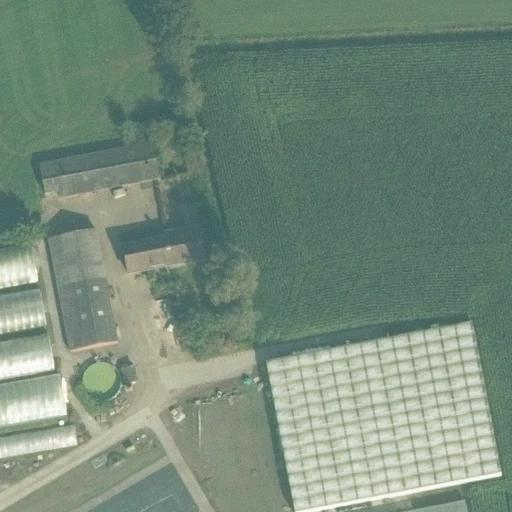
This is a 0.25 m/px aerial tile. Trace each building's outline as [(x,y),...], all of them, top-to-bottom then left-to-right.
[(152,145),(145,147),(144,139),(124,141),(126,151),(40,167),(45,196),(59,194),(60,200),(153,182),(159,181),(152,145)] [(128,276),(129,276),(205,261),(198,230),(165,236),(166,240),(123,249),(128,276)] [(117,345),(98,243),(96,233),(50,241),(48,241),(70,353),(117,345)] [(0,295),(47,289),(41,250),(0,255),(0,295)] [(0,342),(55,334),(49,294),(0,300),(0,342)] [(223,309),(213,302),(206,311),(216,319),(223,309)] [(266,365),(294,511),(313,511),(500,476),(470,325),(266,365)] [(58,340),(0,346),(0,387),(63,381),(58,340)] [(120,386),(120,385),(120,383),(119,376),(116,372),(112,369),(108,366),(104,365),(103,365),(101,365),(100,365),(98,365),(94,366),(90,369),(85,373),(84,375),(84,376),(83,378),(82,379),(82,381),(82,388),(82,389),(83,391),(84,393),(84,394),(86,397),(89,399),(90,400),(92,401),(93,402),(94,403),(100,404),(103,404),(108,403),(112,400),(114,399),(116,397),(117,395),(118,394),(119,393),(120,386)] [(0,415),(68,406),(65,385),(0,395),(0,415)]
